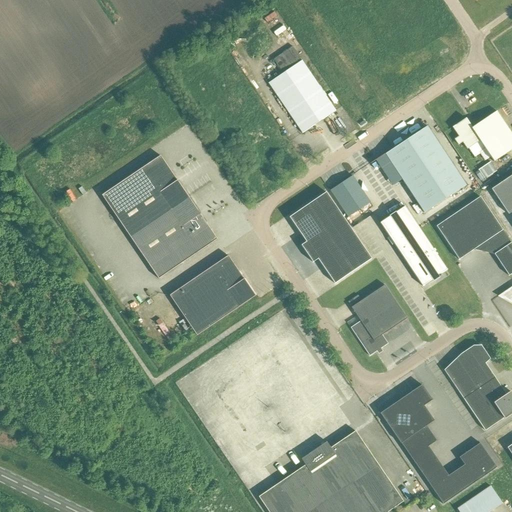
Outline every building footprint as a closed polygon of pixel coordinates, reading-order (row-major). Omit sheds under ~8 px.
[(268,84),(302,134),(335,111),(302,61),(268,84)] [(479,141),(493,162),(511,149),(511,135),(496,112),(471,128),(465,119),(452,127),(458,137),(454,139),(458,145),(462,142),(467,149),(479,141)] [(427,127),(385,155),(424,213),(466,185),(427,127)] [(160,156),(101,196),(158,280),(217,240),(160,156)] [(482,180),(498,170),(492,161),(476,171),(482,180)] [(511,174),(491,189),(508,215),(511,211),(511,174)] [(301,246),(307,254),(348,226),(340,214),(326,193),(289,218),(306,242),(301,246)] [(458,260),(473,250),(494,255),(508,276),(511,273),(511,245),(479,197),(436,227),(458,260)] [(441,274),(447,270),(446,270),(404,207),(379,223),(422,287),(432,280),(430,276),(441,274)] [(317,260),(323,268),(334,284),(371,259),(348,226),(307,254),(312,263),(317,260)] [(169,296),(196,336),(255,296),(228,256),(169,296)] [(407,318),(384,285),(351,308),(360,321),(350,328),(369,356),(377,351),(376,350),(379,347),(380,349),(388,344),(382,335),(407,318)] [(511,287),(500,296),(500,297),(501,296),(511,301),(511,287)] [(511,397),(509,399),(485,364),(490,359),(485,352),(480,346),(473,346),(460,355),(463,358),(444,370),(485,431),(511,412),(511,397)] [(380,414),(400,444),(401,444),(442,505),(496,468),(479,444),(459,458),(464,465),(448,476),(428,447),(436,441),(426,427),(434,421),(423,406),(432,401),(421,385),(380,414)] [(258,497),(268,511),(387,511),(403,502),(355,431),(330,448),(326,442),(301,460),(305,465),(258,497)] [(489,511),(502,504),(490,486),(457,509),(458,511),(489,511)]
